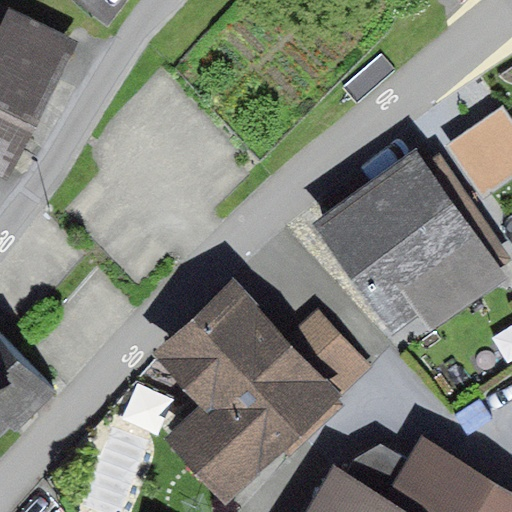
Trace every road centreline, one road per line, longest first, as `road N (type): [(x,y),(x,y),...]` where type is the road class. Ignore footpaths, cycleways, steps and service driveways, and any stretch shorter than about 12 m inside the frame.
road 1 (residential): [(0,505),(150,326),(272,202),(511,7)]
road 2 (residential): [(0,235),(152,0)]
